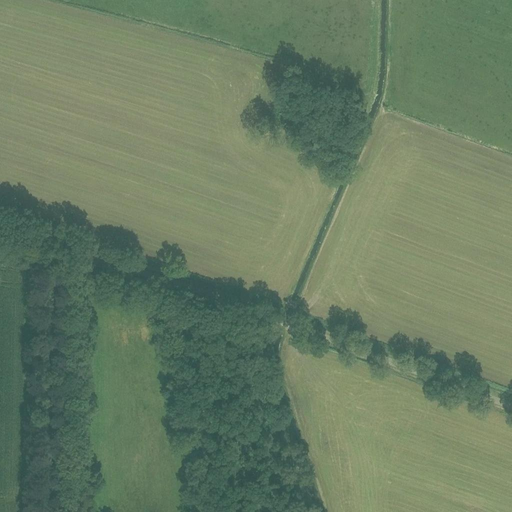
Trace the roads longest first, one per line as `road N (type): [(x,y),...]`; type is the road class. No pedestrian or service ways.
road 1 (unclassified): [(511,406),(0,225)]
road 2 (track): [(60,245),(56,511)]
